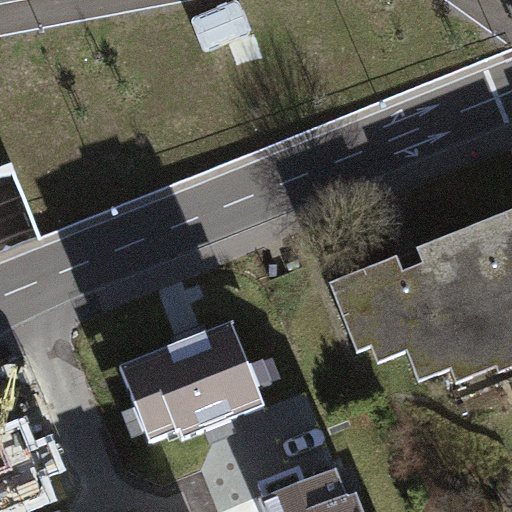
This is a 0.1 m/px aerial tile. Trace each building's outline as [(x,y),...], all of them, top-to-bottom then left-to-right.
[(511,209),(475,225),(511,312),(511,209)] [(493,356),(511,348),(511,312),(475,225),(417,249),(425,266),(402,275),(395,258),(329,286),(357,352),(398,335),(418,383),(449,370),(455,385),(497,367),(493,356)] [(180,428),(185,439),(265,407),(232,324),(122,367),(151,439),(180,428)] [(0,511),(9,511),(50,496),(43,478),(60,471),(49,445),(31,452),(21,428),(0,436),(0,511)] [(364,511),(357,492),(349,495),(338,468),(260,500),(264,511),(364,511)]
